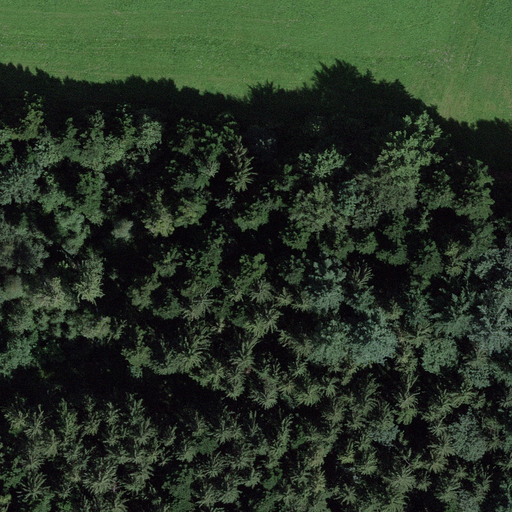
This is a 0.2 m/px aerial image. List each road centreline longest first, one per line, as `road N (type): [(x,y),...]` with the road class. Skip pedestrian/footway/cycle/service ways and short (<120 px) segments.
road 1 (track): [(187,377),(0,370)]
road 2 (track): [(0,414),(91,511)]
